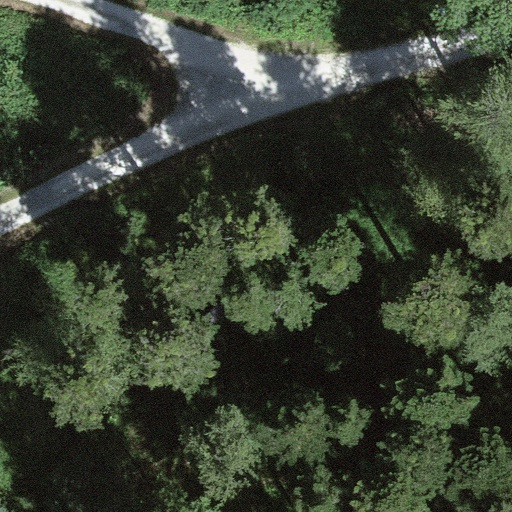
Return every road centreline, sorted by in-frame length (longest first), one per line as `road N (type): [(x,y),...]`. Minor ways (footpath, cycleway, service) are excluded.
road 1 (track): [(511,8),(423,32),(207,122),(0,229)]
road 2 (track): [(271,95),(27,0)]
